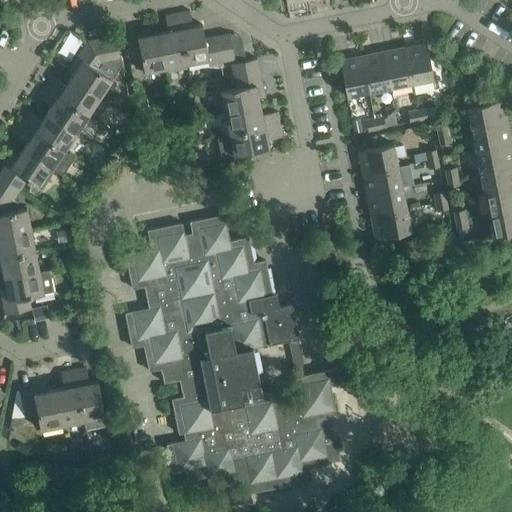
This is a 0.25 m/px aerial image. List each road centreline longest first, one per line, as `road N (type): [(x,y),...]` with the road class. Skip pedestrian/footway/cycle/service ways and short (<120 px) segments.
road 1 (residential): [(275,179),(313,172),(287,38)]
road 2 (residential): [(174,0),(42,26)]
road 3 (residential): [(287,38),(404,2)]
